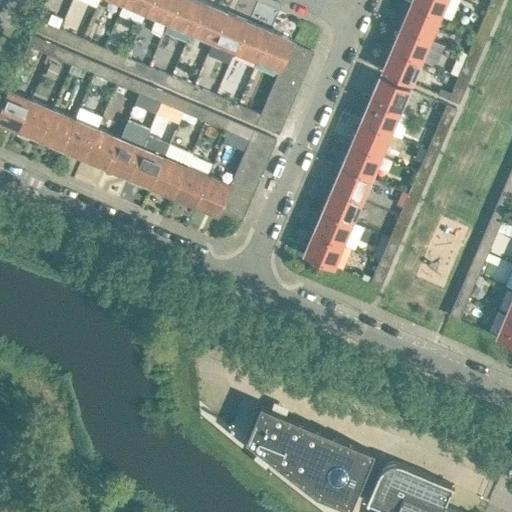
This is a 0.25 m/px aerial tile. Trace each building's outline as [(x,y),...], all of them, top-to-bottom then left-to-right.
[(147,11),(151,0),(124,0),(124,1),(147,11)] [(169,20),(177,0),(151,0),(147,11),(169,20)] [(191,30),(204,0),(177,0),(169,20),(191,30)] [(213,39),(226,9),(205,0),(204,0),(191,30),(213,39)] [(445,0),(411,0),(411,1),(440,14),(445,0)] [(497,12),(501,0),(490,0),(487,8),(497,12)] [(430,36),(440,14),(411,1),(401,23),(430,36)] [(487,34),(497,12),(487,8),(478,30),(487,34)] [(236,48),(249,18),(226,9),(213,39),(236,48)] [(57,37),(61,28),(38,18),(34,27),(57,37)] [(258,58),(270,27),(249,18),(236,48),(258,58)] [(421,58),(430,36),(401,23),(392,45),(421,58)] [(286,52),(291,40),(292,37),(270,27),(258,58),(280,67),(281,64),(286,52)] [(84,37),(61,28),(57,37),(79,47),(84,37)] [(478,57),(487,34),(478,30),(468,53),(478,57)] [(31,33),(27,43),(50,52),(54,43),(31,33)] [(102,56),(106,46),(84,37),(79,47),(102,56)] [(313,50),(302,45),(291,40),(286,52),(308,62),(313,50)] [(72,62),(76,52),(54,43),(50,52),(72,62)] [(411,81),(421,58),(392,45),(382,69),(411,81)] [(128,56),(106,46),(102,56),(124,66),(128,56)] [(99,62),(76,52),(72,62),(95,71),(99,62)] [(308,62),(286,52),(281,64),(303,73),(308,62)] [(468,79),(478,57),(468,53),(459,75),(468,79)] [(151,65),(128,56),(124,66),(146,75),(151,65)] [(117,81),(121,71),(99,62),(95,71),(117,81)] [(303,73),(281,64),(280,67),(276,76),(298,85),(303,73)] [(173,75),(151,65),(146,75),(169,85),(173,75)] [(143,81),(121,71),(117,81),(139,90),(143,81)] [(400,109),(409,86),(380,74),(370,96),(400,109)] [(195,84),(173,75),(169,85),(191,95),(195,84)] [(459,101),(468,79),(459,75),(450,97),(459,101)] [(298,85),(276,76),(271,88),(294,97),(298,85)] [(166,90),(143,81),(139,90),(162,100),(166,90)] [(218,94),(195,84),(191,95),(213,104),(218,94)] [(0,119),(17,127),(30,97),(9,87),(0,107),(0,119)] [(294,97),(271,88),(266,99),(289,109),(294,97)] [(184,109),(188,100),(166,90),(162,100),(184,109)] [(235,114),(240,103),(218,94),(213,104),(235,114)] [(391,131),(400,109),(370,96),(361,118),(391,131)] [(39,136),(53,106),(30,97),(17,127),(39,136)] [(289,109),(266,99),(261,111),(284,120),(289,109)] [(206,119),(210,110),(188,100),(184,109),(206,119)] [(256,123),(261,112),(240,103),(235,114),(256,123)] [(456,107),(446,103),(437,125),(447,129),(456,107)] [(61,145),(74,115),(53,106),(39,136),(61,145)] [(233,119),(210,110),(206,119),(229,128),(233,119)] [(284,120),(261,111),(261,112),(256,123),(279,132),(284,120)] [(84,155),(96,125),(74,115),(61,145),(84,155)] [(361,118),(351,141),(381,154),(392,159),(402,135),(391,131),(361,118)] [(250,137),(254,128),(233,119),(229,128),(250,137)] [(106,164),(119,134),(96,125),(84,155),(106,164)] [(438,151),(447,129),(437,125),(428,147),(438,151)] [(254,128),(250,137),(249,139),(272,149),(277,138),(254,128)] [(151,183),(168,142),(146,133),(141,144),(129,174),(151,183)] [(129,174),(141,144),(119,134),(106,164),(129,174)] [(272,149),(249,139),(244,151),(267,161),(272,149)] [(371,175),(381,154),(351,141),(342,163),(371,175)] [(191,152),(168,142),(151,183),(173,193),(186,163),(191,152)] [(428,173),(438,151),(428,147),(418,169),(428,173)] [(267,161),(244,151),(239,163),(262,173),(267,161)] [(196,202),(208,172),(186,163),(173,193),(196,202)] [(262,173),(239,163),(234,175),(257,184),(262,173)] [(362,198),(371,175),(342,163),(332,185),(362,198)] [(418,195),(428,173),(418,169),(409,191),(418,195)] [(218,212),(219,210),(224,198),(229,186),(231,182),(208,172),(196,202),(218,212)] [(234,175),(231,182),(229,186),(252,196),(257,184),(234,175)] [(506,207),(511,192),(511,183),(506,181),(497,203),(506,207)] [(353,219),(362,198),(332,185),(323,207),(353,219)] [(252,196),(229,186),(224,198),(247,208),(252,196)] [(409,218),(418,195),(409,191),(399,214),(409,218)] [(242,219),(247,208),(224,198),(219,210),(242,219)] [(497,229),(506,207),(497,203),(487,225),(497,229)] [(343,242),(353,219),(323,207),(314,229),(343,242)] [(399,240),(409,218),(399,214),(390,236),(399,240)] [(487,251),(497,229),(487,225),(478,247),(487,251)] [(333,265),(343,242),(314,229),(304,252),(333,265)] [(390,262),(399,240),(390,236),(380,258),(390,262)] [(478,274),(487,251),(478,247),(468,270),(478,274)] [(380,284),(390,262),(380,258),(371,280),(380,284)] [(468,296),(478,274),(468,270),(459,292),(468,296)] [(459,318),(468,296),(459,292),(449,314),(459,318)] [(511,341),(511,314),(506,312),(496,334),(511,341)] [(374,450),(260,403),(246,438),(316,493),(350,507),(374,450)] [(454,483),(403,462),(400,461),(397,461),(395,461),(392,461),(389,462),(386,463),(384,465),(382,467),(380,469),(378,472),(366,500),(368,501),(369,499),(394,510),(393,511),(465,511),(444,503),(452,485),(453,486),(454,483)]
